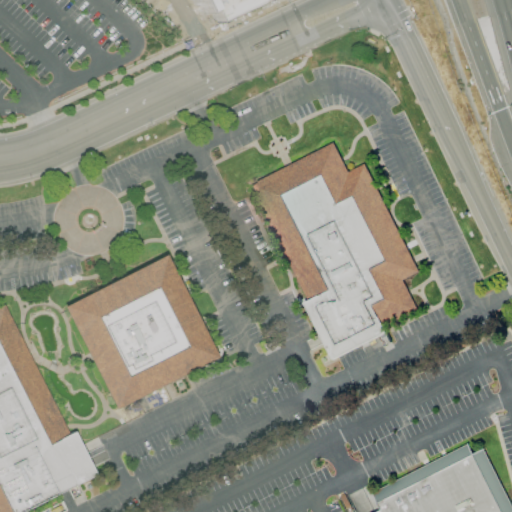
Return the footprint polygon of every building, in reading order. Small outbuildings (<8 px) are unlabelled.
[(253,0),(209,22),(198,0),(253,0)] [(332,361),(386,334),(381,325),(415,308),(402,282),(418,274),(363,165),(348,173),(333,144),(250,186),(308,301),(303,304),(332,361)] [(61,307),(111,407),(213,357),(163,257),(61,307)] [(0,306),(0,511),(16,511),(93,474),(71,431),(65,434),(1,306),(0,306)] [(511,511),(511,507),(490,463),(483,449),(472,454),(467,444),(372,493),(381,510),(377,511),(511,511)]
